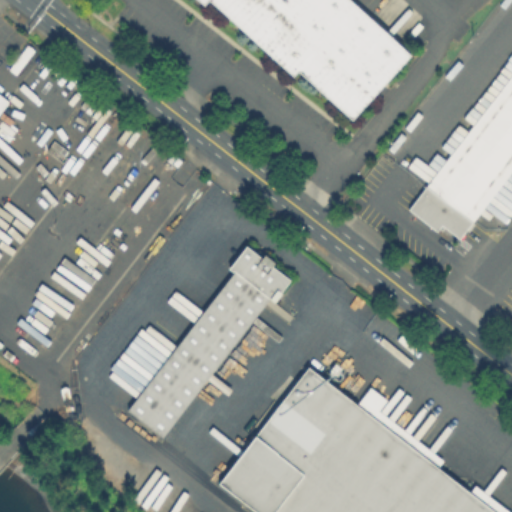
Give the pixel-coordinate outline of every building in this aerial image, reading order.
[(198,0),(351,0),(410,53),(351,119),(296,69),(291,74),(209,0),(203,0),(201,2),(198,0)] [(511,172),(461,239),(447,228),(442,234),(411,210),(410,210),(511,79),(511,172)] [(0,96),(8,103),(0,113),(0,96)] [(264,255),(275,263),(272,267),(289,280),(273,302),(268,298),(163,437),(127,411),(233,271),(229,268),(245,246),(261,258),(264,255)] [(307,367),(356,404),(369,388),(386,401),(378,412),(443,461),(439,467),(498,511),(248,511),(216,488),(307,367)]
